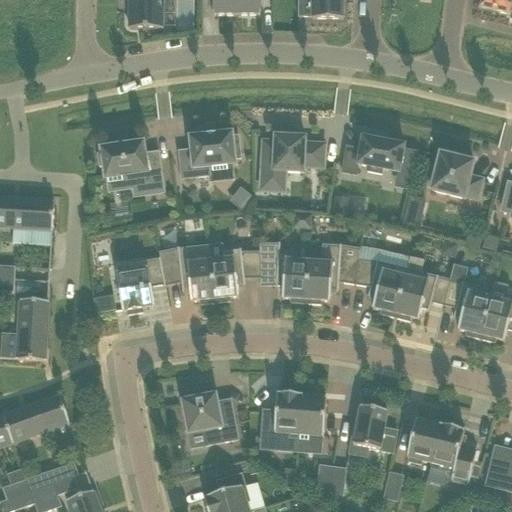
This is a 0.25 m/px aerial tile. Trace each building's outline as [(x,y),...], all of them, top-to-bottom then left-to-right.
[(130,0),(130,31),(164,31),(163,0),(130,0)] [(237,17),(237,0),(213,0),(214,17),(237,17)] [(237,0),(237,17),(261,17),(261,0),(237,0)] [(312,0),(313,6),(299,6),(299,19),(313,19),(313,21),(344,21),(343,0),(312,0)] [(511,12),(511,0),(482,0),(481,9),(510,16),(511,13),(511,12)] [(241,162),(240,152),(239,137),(233,138),(233,134),(217,136),(216,135),(206,136),(206,137),(190,139),(192,152),(179,153),(183,182),(212,179),(211,168),(237,165),(237,162),(241,162)] [(261,192),(274,193),(287,193),(288,173),(304,174),(304,169),(324,170),(325,146),(305,145),(306,141),(306,140),(304,139),(276,138),(275,143),(263,143),(261,192)] [(347,149),(342,174),(356,177),(358,167),(368,168),(367,173),(382,176),(383,171),(400,174),(405,147),(363,139),(361,151),(347,149)] [(135,198),(150,196),(164,194),(158,154),(145,156),(143,144),(101,150),(102,154),(98,155),(100,168),(104,167),(106,180),(132,176),(134,190),(135,198)] [(445,156),(441,156),(436,174),(432,173),(428,189),(432,190),(432,192),(465,200),(466,198),(478,201),(483,181),(471,178),(474,164),(457,160),(458,155),(446,152),(445,156)] [(511,185),(509,185),(502,212),(511,214),(511,185)] [(408,197),(404,226),(422,228),(425,199),(408,197)] [(55,204),(0,200),(0,228),(53,231),(55,204)] [(290,214),(291,229),(312,228),(311,213),(290,214)] [(482,240),(468,236),(465,246),(479,250),(482,240)] [(483,249),(497,253),(501,240),(487,237),(483,249)] [(260,256),(260,280),(260,287),(276,287),(276,289),(277,290),(278,287),(283,288),(282,301),(284,301),(284,300),(292,301),(291,305),(306,306),(309,263),(310,257),(280,256),(280,247),(261,247),(261,256),(260,256)] [(339,284),(355,286),(360,252),(341,249),(325,248),(324,258),(323,258),(323,264),(309,263),(306,306),(321,307),(321,303),(329,303),(329,304),(330,304),(331,291),(337,291),(337,294),(338,294),(339,284)] [(216,305),(211,263),(211,257),(180,260),(179,252),(160,256),(161,260),(166,288),(182,285),(183,295),(185,295),(184,293),(190,292),(191,304),(193,304),(193,303),(201,303),(201,306),(216,305)] [(395,320),(407,272),(376,264),(360,262),(361,252),(360,252),(355,286),(371,289),(368,298),(370,299),(370,297),(376,298),(373,311),(375,311),(375,310),(382,312),(381,316),(395,320)] [(245,280),(260,280),(260,256),(254,256),(241,256),(241,253),(211,257),(211,263),(216,305),(230,303),(230,299),(237,298),(238,299),(239,299),(238,286),(243,285),(244,288),(246,288),(245,280)] [(497,271),(500,260),(494,258),(491,269),(497,271)] [(166,289),(166,288),(161,260),(159,260),(160,261),(130,266),(131,274),(118,276),(118,275),(117,275),(123,315),(125,314),(128,313),(128,317),(143,314),(143,310),(153,309),(155,309),(152,288),(165,286),(165,289),(166,289)] [(455,266),(452,280),(466,284),(469,269),(455,266)] [(0,268),(0,281),(14,282),(15,269),(0,268)] [(432,304),(444,307),(450,283),(407,272),(395,320),(410,323),(411,319),(418,321),(418,322),(419,322),(423,310),(428,311),(428,313),(429,314),(432,304)] [(14,282),(0,281),(0,293),(14,294),(14,282)] [(481,341),(491,299),(479,296),(481,290),(450,283),(444,307),(456,310),(454,320),(455,320),(456,318),(461,319),(458,332),(460,333),(460,332),(467,334),(467,337),(481,341)] [(115,296),(95,300),(97,314),(118,311),(115,296)] [(511,297),(506,296),(504,303),(491,299),(481,341),(495,345),(496,341),(503,342),(503,343),(505,344),(508,331),(511,331),(511,297)] [(21,302),(17,361),(17,362),(45,363),(49,303),(21,302)] [(300,437),(303,395),(288,394),(287,396),(278,396),(276,413),(264,412),(261,444),(275,445),(276,438),(289,439),(290,436),(300,437)] [(303,395),(300,437),(309,437),(309,441),(321,442),(321,438),(324,439),(326,418),(327,401),(317,400),(317,397),(303,395)] [(219,412),(216,397),(199,400),(199,397),(185,399),(186,403),(183,403),(189,436),(204,433),(207,448),(238,441),(232,410),(219,412)] [(61,398),(4,418),(13,445),(70,425),(61,398)] [(380,452),(386,423),(387,414),(384,413),(384,410),(365,406),(364,409),(361,409),(358,425),(356,436),(353,435),(349,455),(366,458),(368,450),(380,452)] [(4,418),(0,419),(0,449),(13,445),(4,418)] [(431,465),(441,425),(427,421),(426,425),(416,422),(407,459),(410,460),(409,463),(421,466),(422,463),(431,465)] [(441,425),(431,465),(441,467),(440,471),(453,474),(451,482),(469,486),(477,451),(461,447),(465,433),(455,430),(456,428),(441,425)] [(511,460),(494,456),(486,487),(511,493),(511,460)] [(32,493),(55,484),(80,476),(76,464),(27,481),(32,493)] [(330,497),(333,470),(319,468),(316,495),(330,497)] [(333,470),(330,497),(344,499),(347,472),(333,470)] [(286,471),(284,485),(295,486),(296,472),(286,471)] [(205,511),(248,511),(247,504),(250,503),(242,476),(218,483),(221,496),(204,500),(207,510),(205,511)] [(384,502),(398,505),(404,479),(390,476),(384,502)] [(32,493),(27,481),(4,489),(8,501),(32,493)] [(32,493),(36,505),(59,496),(55,484),(32,493)] [(504,508),(507,497),(491,494),(477,490),(475,498),(488,503),(504,508)] [(32,493),(8,501),(1,503),(4,511),(14,511),(36,505),(32,493)] [(100,511),(94,493),(93,493),(67,502),(70,511),(100,511)]
